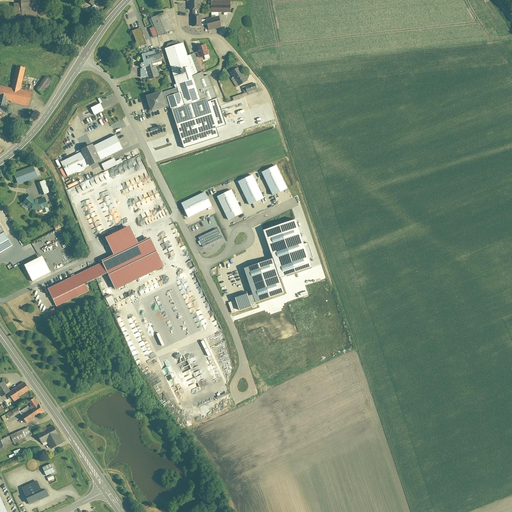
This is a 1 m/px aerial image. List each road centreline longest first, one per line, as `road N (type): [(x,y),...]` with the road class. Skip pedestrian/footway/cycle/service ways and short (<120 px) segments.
road 1 (residential): [(82,59),(111,84),(203,266)]
road 2 (primary): [(104,490),(0,335)]
road 3 (tertiary): [(0,162),(32,132),(82,59)]
road 4 (residential): [(203,266),(242,356),(243,384)]
